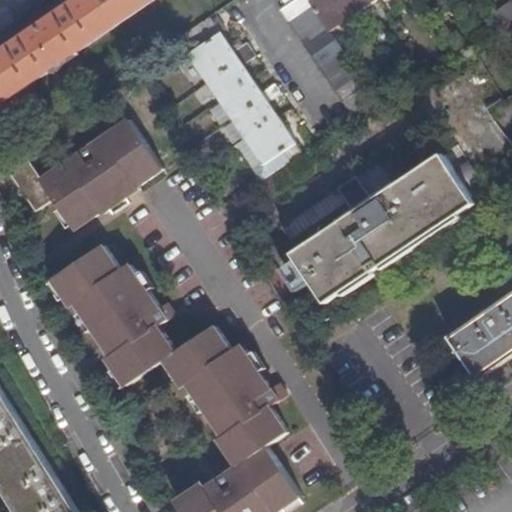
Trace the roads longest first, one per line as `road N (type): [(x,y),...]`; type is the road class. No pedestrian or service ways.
road 1 (residential): [(1,272),(131,511)]
road 2 (residential): [(380,511),(511,420)]
road 3 (residential): [(325,115),(258,23),(261,0)]
